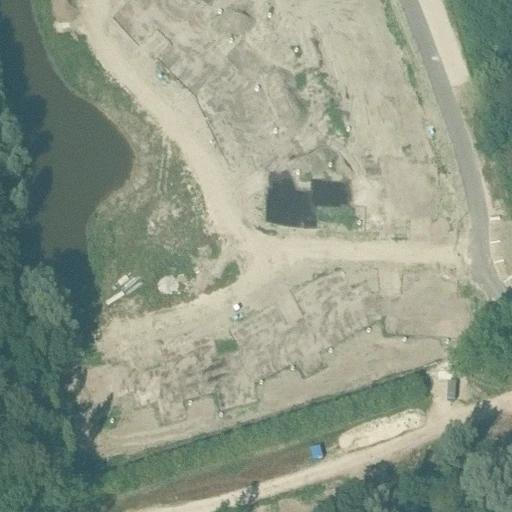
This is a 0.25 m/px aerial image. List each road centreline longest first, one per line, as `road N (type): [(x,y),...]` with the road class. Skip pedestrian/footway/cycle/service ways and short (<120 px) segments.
road 1 (residential): [(98,0),(99,26),(188,129),(219,236),(320,257)]
road 2 (residential): [(477,254),(480,224),(405,0)]
road 3 (residential): [(320,257),(221,308),(82,339)]
road 4 (residential): [(373,511),(420,498),(511,412)]
road 5 (residential): [(320,257),(477,254)]
